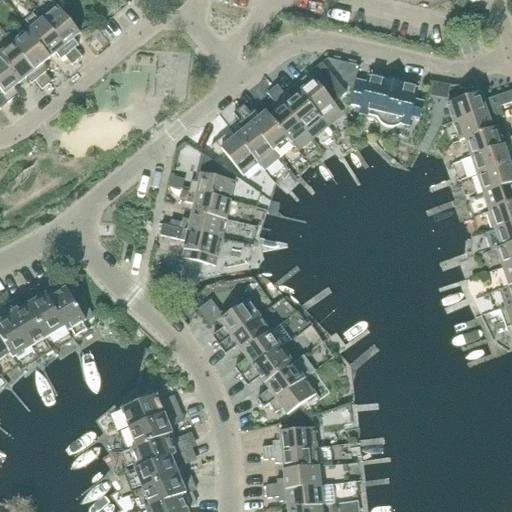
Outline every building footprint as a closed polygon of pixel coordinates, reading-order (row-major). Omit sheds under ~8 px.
[(73,40),(80,35),(58,8),(43,20),(73,57),(77,62),(82,58),(75,49),(79,46),(73,40)] [(77,62),(73,57),(43,20),(28,32),(48,57),(50,59),(56,54),(61,60),(65,58),(72,66),(77,62)] [(50,59),(48,57),(28,32),(13,45),(23,57),(47,86),(52,82),(45,74),(49,71),(43,64),(50,59)] [(47,86),(23,57),(13,45),(0,55),(0,58),(20,83),(26,78),(32,85),(35,82),(42,91),(47,86)] [(14,89),(20,83),(0,58),(0,110),(19,95),(14,89)] [(334,105),(347,94),(322,64),(300,82),(306,88),(299,93),(321,120),(336,108),(334,105)] [(382,82),(381,81),(369,78),(368,84),(356,82),(350,107),(362,110),(360,116),(377,120),(380,124),(383,127),(388,129),(392,129),(397,128),(401,126),(409,127),(411,118),(420,120),(424,104),(415,101),(418,90),(404,87),(405,86),(382,81),(382,82)] [(288,92),(284,95),(277,86),(272,90),(306,132),(321,120),(299,93),(293,98),(288,92)] [(291,145),(306,132),(272,90),(267,94),(274,103),(271,106),(276,112),(270,117),(270,118),(288,140),(287,141),(291,145)] [(454,124),(501,108),(511,104),(511,92),(483,102),(481,94),(447,105),(454,124)] [(255,112),(251,115),(244,106),(239,110),(273,152),(287,141),(288,140),(270,118),(270,117),(267,113),(260,119),(255,112)] [(490,123),(504,118),(501,108),(454,124),(460,142),(465,141),(465,140),(493,131),(493,130),(490,123)] [(258,164),(273,152),(239,110),(234,115),(241,123),(237,126),(243,132),(236,138),(258,164)] [(508,134),(501,137),(498,129),(493,130),(493,131),(465,140),(465,141),(471,158),(511,144),(511,137),(510,138),(508,134)] [(236,138),(230,143),(225,136),(211,148),(218,157),(223,153),(243,177),(258,164),(236,138)] [(508,158),(511,156),(511,144),(471,158),(477,177),(510,165),(508,158)] [(230,203),(235,183),(236,179),(205,157),(199,184),(191,182),(189,193),(230,203)] [(511,170),(510,165),(477,177),(483,195),(511,185),(511,170)] [(511,185),(483,195),(489,213),(511,205),(511,185)] [(230,203),(189,193),(182,191),(180,202),(194,206),(193,213),(226,221),(230,203)] [(511,205),(489,213),(495,231),(511,225),(511,205)] [(222,240),(226,221),(193,213),(191,221),(183,220),(182,224),(171,221),(169,228),(222,240)] [(511,225),(495,231),(501,249),(502,249),(511,245),(511,225)] [(215,268),(217,259),(222,240),(169,228),(163,226),(160,237),(186,243),(182,260),(215,268)] [(511,245),(502,249),(501,249),(496,251),(503,269),(511,266),(511,245)] [(511,266),(503,269),(509,287),(511,286),(511,266)] [(66,290),(60,293),(55,285),(43,291),(66,329),(65,329),(67,333),(86,322),(66,290)] [(43,291),(41,287),(29,294),(34,303),(28,307),(48,339),(65,329),(66,329),(43,291)] [(28,307),(23,310),(17,301),(6,308),(31,350),(48,339),(28,307)] [(219,346),(260,318),(248,302),(220,322),(225,329),(213,337),(219,346)] [(13,360),(31,350),(6,308),(0,311),(0,338),(10,356),(13,360)] [(242,353),(271,333),(260,318),(219,346),(226,355),(238,347),(242,353)] [(241,378),(282,349),(271,333),(242,353),(247,360),(235,369),(241,378)] [(0,338),(0,363),(10,356),(0,338)] [(265,385),(293,365),(282,349),(241,378),(248,387),(260,378),(265,385)] [(264,409),(269,405),(304,380),(293,365),(265,385),(270,391),(257,400),(264,409)] [(311,407),(319,401),(304,380),(269,405),(276,414),(282,409),(287,416),(288,424),(300,422),(300,419),(312,417),(311,407)] [(174,398),(160,404),(157,397),(121,411),(129,430),(179,410),(174,398)] [(184,422),(183,421),(179,410),(129,430),(136,449),(137,449),(167,437),(168,437),(172,435),(169,428),(184,422)] [(314,430),(312,417),(300,419),(300,422),(288,424),(289,432),(280,433),(281,442),(273,443),(273,447),(262,449),(263,455),(316,449),(314,430)] [(175,456),(168,437),(167,437),(137,449),(136,449),(132,450),(139,469),(140,470),(171,457),(171,458),(175,456)] [(284,472),(318,468),(316,449),(263,455),(263,462),(274,460),(275,465),(283,464),(284,472)] [(178,476),(171,458),(171,457),(140,470),(139,469),(135,471),(143,490),(178,476)] [(267,493),(320,488),(318,468),(284,472),(285,480),(277,481),(277,485),(266,487),(267,493)] [(190,478),(181,482),(178,476),(143,490),(150,509),(191,493),(196,492),(190,478)] [(288,510),(323,507),(320,488),(267,493),(267,500),(279,499),(279,503),(287,502),(288,510)] [(196,505),(191,493),(150,509),(146,510),(146,511),(187,511),(186,509),(196,505)]
